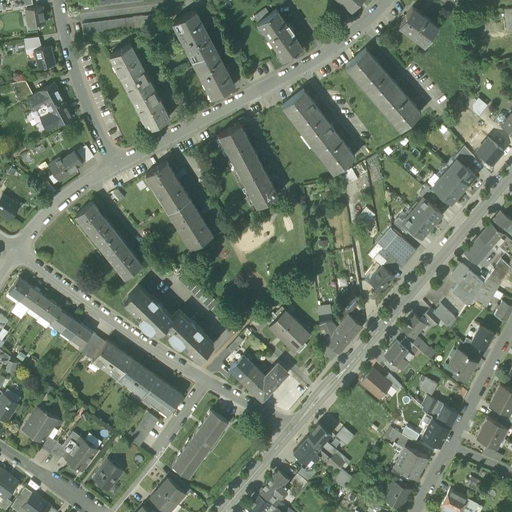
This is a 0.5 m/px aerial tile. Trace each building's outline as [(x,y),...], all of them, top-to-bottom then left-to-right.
[(77,0),(79,8),(145,0),(77,0)] [(342,0),(352,8),(358,0),(342,0)] [(26,8),(29,26),(45,23),(41,6),(26,8)] [(398,25),(424,44),(438,25),(412,6),(398,25)] [(173,21),(192,58),(214,47),(195,9),(173,21)] [(282,59),(283,59),(302,46),(292,32),(294,30),(288,22),(286,23),(276,9),(257,23),(260,22),(264,27),(261,29),(262,30),(263,29),(279,51),(277,52),(278,53),(280,51),(284,57),(282,59)] [(82,23),(83,34),(157,25),(155,14),(82,23)] [(24,38),(26,50),(41,45),(38,36),(24,38)] [(109,54),(148,127),(169,116),(130,43),(109,54)] [(41,45),(26,50),(27,54),(35,52),(35,49),(42,47),(41,45)] [(35,52),(39,67),(54,63),(49,45),(42,47),(35,49),(35,52)] [(234,85),(214,47),(192,58),(212,96),(234,85)] [(346,65),(366,89),(386,71),(365,48),(346,65)] [(366,89),(386,112),(406,95),(386,71),(366,89)] [(13,82),(22,99),(26,96),(32,93),(25,80),(13,82)] [(39,107),(44,116),(65,104),(54,82),(39,90),(40,92),(34,95),(27,99),(33,110),(39,107)] [(284,104),(334,170),(354,155),(304,89),(284,104)] [(412,102),(406,95),(386,112),(401,128),(420,111),(412,102)] [(473,110),(478,115),(487,105),(478,97),(472,105),(473,110)] [(36,109),(47,130),(72,116),(65,104),(44,116),(39,107),(33,110),(36,109)] [(511,110),(506,117),(506,118),(508,119),(502,125),(511,133),(511,110)] [(495,119),(502,125),(508,119),(506,118),(506,117),(500,112),(495,119)] [(219,133),(256,205),(278,194),(240,122),(219,133)] [(481,131),(487,137),(496,144),(501,138),(486,125),(481,131)] [(67,138),(64,131),(57,135),(61,141),(67,138)] [(502,150),(496,144),(487,137),(476,150),(491,163),(502,150)] [(46,149),(43,144),(32,150),(35,155),(46,149)] [(77,151),(85,162),(94,156),(86,144),(77,151)] [(458,152),(470,162),(475,157),(464,145),(458,152)] [(65,156),(73,167),(75,165),(77,167),(83,163),(74,150),(65,156)] [(457,159),(466,167),(470,162),(458,152),(454,157),(457,160),(457,159)] [(48,164),(54,172),(54,173),(56,171),(61,178),(74,169),(73,167),(65,156),(61,159),(60,156),(48,164)] [(448,167),(467,184),(475,175),(466,167),(457,159),(457,160),(450,168),(449,167),(448,167)] [(168,210),(169,209),(189,196),(166,160),(146,172),(149,178),(151,177),(156,185),(154,186),(165,202),(163,203),(168,210)] [(440,177),(459,194),(458,193),(466,183),(467,184),(448,167),(440,177)] [(357,178),(352,168),(342,174),(347,184),(357,178)] [(54,183),(61,178),(56,171),(54,173),(54,172),(49,175),(54,183)] [(39,183),(45,187),(49,181),(44,177),(39,183)] [(440,178),(433,187),(440,194),(451,203),(459,194),(440,177),(439,177),(440,178)] [(54,187),(50,183),(45,187),(49,191),(54,187)] [(429,183),(424,188),(436,198),(440,194),(433,187),(429,183)] [(432,204),(436,198),(424,188),(419,194),(423,197),(423,196),(432,204)] [(0,211),(11,218),(19,204),(2,193),(0,196),(0,211)] [(212,233),(189,196),(169,209),(172,215),(174,214),(179,222),(178,223),(188,240),(190,239),(193,244),(192,245),(192,246),(212,233)] [(414,209),(431,224),(435,219),(436,220),(442,213),(432,204),(423,196),(423,197),(418,203),(419,203),(414,209)] [(120,239),(115,233),(116,231),(97,207),(96,208),(91,201),(76,213),(91,233),(92,232),(98,238),(96,239),(115,264),(117,263),(122,269),(121,270),(125,275),(141,262),(126,244),(121,238),(120,239)] [(355,219),(364,227),(375,214),(366,207),(355,219)] [(411,228),(421,237),(427,230),(426,229),(431,224),(414,209),(408,215),(407,215),(403,220),(402,221),(411,228)] [(490,221),(503,231),(507,227),(509,224),(511,220),(511,219),(500,209),(490,221)] [(403,220),(407,215),(403,211),(398,216),(399,217),(403,220)] [(402,221),(403,220),(399,217),(394,223),(406,234),(411,228),(402,221)] [(490,246),(495,241),(503,232),(503,231),(490,221),(478,234),(490,246)] [(510,230),(507,227),(503,231),(503,232),(511,239),(511,229),(510,230)] [(382,265),(388,270),(397,259),(403,264),(416,250),(390,228),(368,253),(382,265)] [(511,239),(503,232),(495,241),(511,256),(511,239)] [(481,257),(490,246),(478,234),(464,252),(472,259),(476,262),(481,257)] [(483,282),(479,287),(493,295),(496,289),(509,267),(501,258),(494,268),(483,282)] [(451,290),(467,304),(471,298),(479,287),(483,282),(465,266),(461,263),(452,273),(451,275),(452,277),(458,282),(451,290)] [(369,281),(381,291),(392,278),(389,276),(392,273),(388,270),(382,265),(369,281)] [(179,279),(183,283),(190,275),(186,271),(179,279)] [(194,279),(190,275),(183,283),(187,287),(194,279)] [(19,298),(21,296),(29,284),(18,276),(10,288),(16,292),(14,294),(19,298)] [(198,283),(194,279),(187,287),(191,290),(198,283)] [(202,287),(198,283),(191,290),(195,294),(202,287)] [(30,306),(31,304),(40,292),(29,284),(21,296),(26,300),(24,302),(30,306)] [(157,333),(164,326),(173,317),(172,317),(161,306),(162,306),(157,302),(138,284),(128,295),(129,296),(124,301),(157,333)] [(206,291),(202,287),(195,294),(199,298),(206,291)] [(486,307),(493,295),(479,287),(471,298),(486,307)] [(6,295),(16,302),(19,298),(14,294),(16,292),(10,288),(8,291),(9,291),(6,295)] [(503,293),(496,289),(493,295),(500,299),(503,293)] [(210,294),(206,291),(199,298),(202,302),(210,294)] [(342,303),(348,307),(358,296),(352,291),(342,303)] [(40,313),(42,311),(50,299),(40,292),(31,304),(36,307),(35,309),(40,313)] [(214,298),(210,294),(202,302),(206,306),(214,298)] [(25,312),(30,306),(24,302),(26,300),(21,296),(19,298),(16,302),(15,305),(25,312)] [(218,302),(214,298),(206,306),(210,310),(218,302)] [(51,321),(51,320),(60,308),(61,307),(50,299),(42,311),(47,315),(45,317),(51,321)] [(495,315),(507,321),(511,310),(511,305),(502,300),(495,315)] [(222,306),(218,302),(210,310),(214,313),(222,306)] [(317,304),(318,314),(331,312),(330,306),(325,303),(317,304)] [(440,318),(450,328),(457,319),(440,303),(433,311),(440,318)] [(226,310),(222,306),(214,313),(218,317),(226,310)] [(61,330),(62,328),(71,316),(60,308),(51,320),(56,324),(55,326),(61,330)] [(277,315),(269,324),(268,324),(275,331),(276,330),(287,341),(287,342),(294,348),(302,340),(309,332),(284,308),(277,315)] [(423,314),(433,325),(440,318),(433,311),(429,308),(423,314)] [(179,309),(172,317),(173,317),(164,326),(197,358),(202,352),(203,353),(213,343),(195,325),(195,324),(191,320),(190,320),(179,309)] [(230,313),(226,310),(218,317),(222,321),(230,313)] [(264,319),(269,324),(277,315),(272,311),(264,319)] [(0,312),(0,319),(5,323),(8,319),(0,312)] [(335,325),(332,323),(331,312),(318,314),(321,336),(326,340),(337,327),(335,325)] [(400,326),(413,337),(425,323),(412,312),(400,326)] [(234,317),(230,313),(222,321),(226,325),(234,317)] [(349,314),(337,327),(351,339),(363,326),(349,314)] [(71,337),(73,335),(81,323),(71,316),(62,328),(67,331),(66,333),(71,337)] [(92,331),(81,323),(73,335),(78,339),(76,341),(81,345),(82,345),(92,331)] [(479,344),(485,347),(493,331),(479,324),(470,340),(479,344)] [(340,352),(351,339),(337,327),(326,340),(333,346),(340,352)] [(105,340),(97,334),(92,331),(82,345),(81,345),(79,349),(84,352),(92,358),(105,340)] [(322,346),(329,352),(333,346),(326,340),(321,336),(322,346)] [(407,350),(413,355),(418,349),(412,343),(405,336),(400,343),(408,350),(407,350)] [(466,337),(463,341),(474,352),(479,344),(470,340),(466,337)] [(105,340),(92,358),(100,364),(118,376),(132,357),(106,339),(105,340)] [(418,349),(426,356),(429,353),(415,339),(412,343),(418,349)] [(226,348),(231,352),(239,344),(234,340),(226,348)] [(294,348),(298,352),(307,344),(302,340),(294,348)] [(389,358),(396,364),(402,356),(407,350),(408,350),(400,343),(396,340),(384,354),(389,358)] [(471,358),(474,352),(463,341),(459,349),(467,353),(466,355),(471,358)] [(455,372),(466,378),(475,361),(471,358),(466,355),(467,353),(459,349),(457,347),(448,363),(457,368),(455,372)] [(0,359),(6,363),(10,356),(0,348),(0,359)] [(229,368),(239,378),(253,363),(247,358),(246,359),(241,355),(229,368)] [(408,361),(402,356),(396,364),(398,366),(401,369),(408,361)] [(142,394),(157,375),(132,357),(118,376),(118,377),(119,376),(126,381),(125,382),(136,389),(143,393),(142,394)] [(98,367),(100,364),(92,358),(90,362),(98,367)] [(384,363),(393,371),(398,366),(396,364),(389,358),(384,363)] [(277,361),(265,374),(265,375),(253,388),(263,397),(273,386),(274,387),(278,383),(277,382),(287,371),(277,361)] [(265,374),(253,363),(239,378),(251,389),(253,388),(265,375),(265,374)] [(361,381),(378,397),(390,384),(390,383),(384,378),(372,368),(361,381)] [(390,384),(397,391),(402,386),(389,373),(384,378),(390,383),(390,384)] [(182,393),(157,375),(142,394),(143,395),(144,394),(150,399),(160,407),(161,406),(168,411),(167,412),(168,412),(182,393)] [(428,394),(429,395),(432,397),(438,386),(426,379),(420,391),(428,394)] [(500,382),(494,393),(511,402),(511,388),(511,389),(500,382)] [(261,399),(263,397),(253,388),(251,389),(261,399)] [(0,415),(6,420),(18,402),(3,392),(0,397),(0,415)] [(508,414),(511,406),(511,402),(494,393),(489,403),(499,409),(508,414)] [(422,410),(429,413),(437,399),(432,397),(429,395),(426,403),(422,410)] [(429,413),(435,418),(443,402),(437,399),(429,413)] [(443,402),(435,418),(450,426),(458,411),(443,402)] [(42,442),(43,442),(48,435),(53,426),(59,430),(64,422),(38,405),(22,429),(42,442)] [(211,408),(190,438),(207,450),(228,420),(211,408)] [(496,414),(502,417),(508,420),(511,415),(508,414),(499,409),(496,414)] [(129,439),(139,446),(158,419),(149,412),(129,439)] [(439,445),(450,426),(432,416),(422,435),(439,445)] [(487,416),(481,426),(501,437),(503,438),(509,427),(500,423),(487,416)] [(511,422),(508,420),(502,417),(500,423),(509,427),(511,429),(511,422)] [(335,448),(325,439),(331,432),(319,421),(306,436),(321,449),(329,456),(333,451),(335,448)] [(402,432),(415,440),(419,433),(406,425),(402,432)] [(354,436),(343,426),(335,435),(346,444),(354,436)] [(495,447),(501,437),(481,426),(476,437),(487,443),(495,447)] [(62,445),(67,448),(70,451),(81,436),(73,430),(62,445)] [(405,444),(415,449),(419,443),(402,433),(396,443),(403,447),(405,444)] [(39,446),(50,452),(58,441),(48,435),(43,442),(42,442),(39,446)] [(98,448),(81,436),(70,451),(67,448),(62,455),(82,470),(98,448)] [(317,454),(321,449),(306,436),(293,451),(306,462),(310,456),(314,459),(315,460),(316,459),(318,458),(318,457),(319,456),(318,455),(317,454)] [(188,476),(207,450),(190,438),(172,464),(188,476)] [(62,445),(58,441),(50,452),(59,459),(62,455),(67,448),(62,445)] [(482,453),(499,460),(502,454),(494,450),(495,447),(487,443),(482,453)] [(409,473),(415,476),(426,455),(415,449),(405,444),(403,447),(401,451),(403,452),(396,466),(409,473)] [(345,461),(341,466),(344,469),(350,461),(336,448),(335,448),(333,451),(345,461)] [(318,455),(337,471),(341,466),(329,456),(321,449),(317,454),(318,455)] [(333,451),(329,456),(341,466),(345,461),(333,451)] [(93,478),(108,489),(123,470),(108,458),(93,478)] [(302,467),(297,472),(307,481),(316,470),(308,463),(304,468),(302,467)] [(344,469),(341,466),(337,471),(342,476),(338,480),(344,486),(352,476),(344,469)] [(392,472),(406,479),(409,473),(396,466),(392,472)] [(0,492),(6,497),(18,481),(0,467),(0,492)] [(284,484),(283,483),(282,482),(287,476),(278,469),(257,493),(269,502),(270,503),(275,497),(277,495),(279,496),(282,497),(287,491),(286,488),(284,487),(286,484),(285,483),(284,484)] [(342,476),(337,471),(333,476),(338,480),(342,476)] [(299,490),(307,481),(297,472),(289,481),(299,490)] [(467,485),(476,488),(479,478),(470,475),(467,485)] [(167,476),(159,486),(176,501),(184,491),(175,482),(167,476)] [(184,491),(187,493),(191,489),(179,478),(175,482),(184,491)] [(382,495),(401,505),(410,488),(391,479),(382,495)] [(11,506),(17,510),(25,500),(32,492),(25,486),(11,506)] [(167,510),(176,501),(159,486),(150,495),(157,502),(167,511),(167,510)] [(449,488),(444,497),(472,511),(477,503),(467,498),(467,497),(460,493),(460,494),(449,488)] [(32,492),(25,500),(22,505),(28,510),(31,511),(45,511),(50,506),(50,505),(32,491),(32,492)] [(246,505),(254,511),(261,511),(269,502),(257,493),(246,505)] [(282,511),(294,511),(290,509),(275,497),(270,503),(276,507),(282,511)] [(472,511),(444,497),(440,506),(445,509),(443,511),(472,511)] [(19,511),(26,511),(28,510),(22,505),(25,500),(17,510),(19,511)] [(366,505),(378,511),(381,506),(369,500),(366,505)] [(167,511),(157,502),(150,511),(169,511),(167,510),(167,511)] [(261,511),(271,511),(276,507),(270,503),(269,502),(261,511)]
